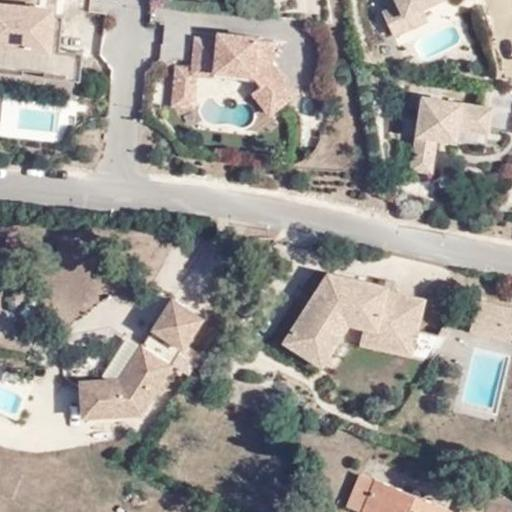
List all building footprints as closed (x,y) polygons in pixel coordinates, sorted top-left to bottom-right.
[(400,0),(386,7),(399,32),(416,24),(411,12),(427,4),(434,0),(400,0)] [(0,71),(84,74),(85,51),(57,50),(58,3),(0,1),(0,71)] [(433,16),(427,4),(411,12),(416,24),(433,16)] [(279,111),(292,45),(193,26),(177,104),(198,108),(205,74),(243,81),(238,103),(279,111)] [(493,129),(497,103),(427,91),(415,166),(437,169),(442,133),(460,136),(462,124),(493,129)] [(328,359),(355,317),(372,321),(422,333),(430,293),(392,285),(394,280),(334,266),(290,336),(328,359)] [(167,301),(149,330),(179,349),(198,320),(167,301)] [(471,334),(511,342),(511,309),(478,302),(471,334)] [(412,358),(416,341),(367,329),(363,346),(412,358)] [(149,330),(138,347),(168,366),(179,349),(149,330)] [(168,366),(138,347),(118,381),(77,383),(79,417),(137,413),(168,366)] [(0,371),(0,408),(25,413),(31,377),(0,371)] [(353,511),(357,511),(373,480),(358,475),(342,507),(353,511)] [(446,511),(447,511),(373,480),(357,511),(446,511)] [(483,511),(487,503),(476,499),(470,511),(483,511)] [(504,511),(506,511),(487,503),(483,511),(504,511)]
